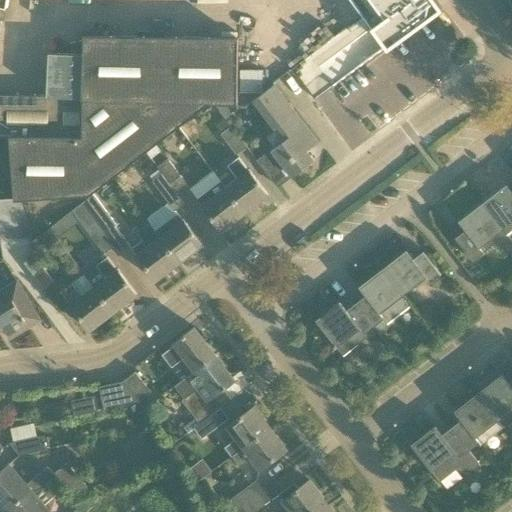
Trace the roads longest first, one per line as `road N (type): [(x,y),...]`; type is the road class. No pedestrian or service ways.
road 1 (residential): [(224,273),(508,56)]
road 2 (residential): [(256,315),(511,122)]
road 3 (residential): [(0,375),(111,360),(224,273)]
road 4 (residential): [(354,441),(511,324)]
road 5 (residential): [(354,441),(256,315)]
